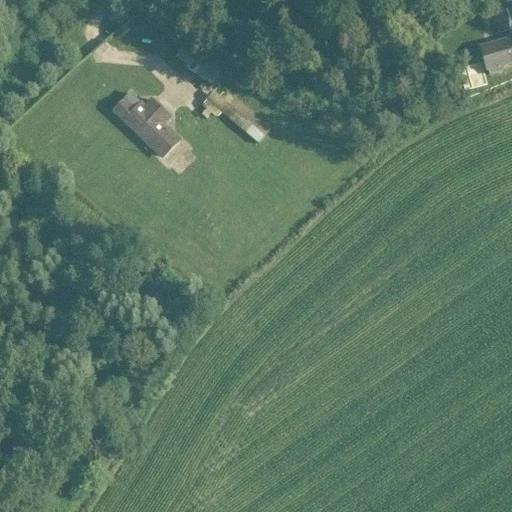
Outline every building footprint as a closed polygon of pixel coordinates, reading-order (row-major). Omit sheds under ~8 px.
[(488,71),(511,63),(511,40),(482,49),(488,71)] [(184,48),(174,60),(209,87),(212,82),(219,74),(221,71),(187,44),(184,48)] [(480,59),(457,66),(465,93),(488,86),(480,59)] [(244,89),(241,92),(255,102),(258,98),(259,96),(246,86),(244,89)] [(219,98),(208,110),(218,118),(221,114),(259,146),(269,134),(246,115),(248,113),(235,102),(230,107),(219,98)] [(164,160),(180,144),(169,133),(170,132),(163,126),(170,119),(152,101),(145,109),(141,105),(135,111),(125,101),(114,112),(164,160)]
